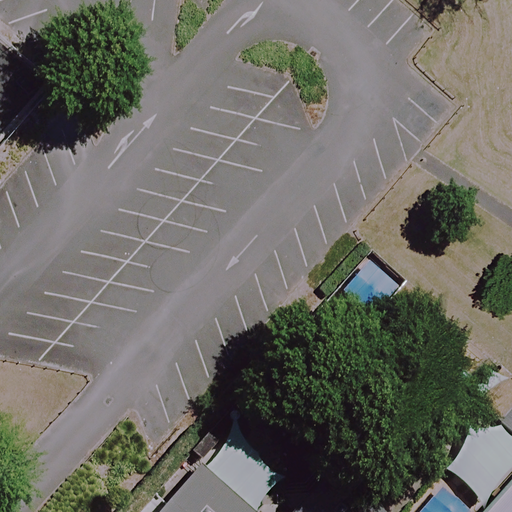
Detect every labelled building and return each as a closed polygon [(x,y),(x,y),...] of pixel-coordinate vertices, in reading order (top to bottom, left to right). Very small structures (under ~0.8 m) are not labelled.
[(399,288),(369,263),(336,304),(366,328),(399,288)] [(504,381),(408,298),(367,347),(462,429),(504,381)] [(439,475),(476,509),(511,471),(511,443),(489,422),(439,475)] [(377,511),(330,472),(295,511),(243,511),(191,468),(153,511),(377,511)] [(511,511),(511,498),(499,511),(511,511)]
